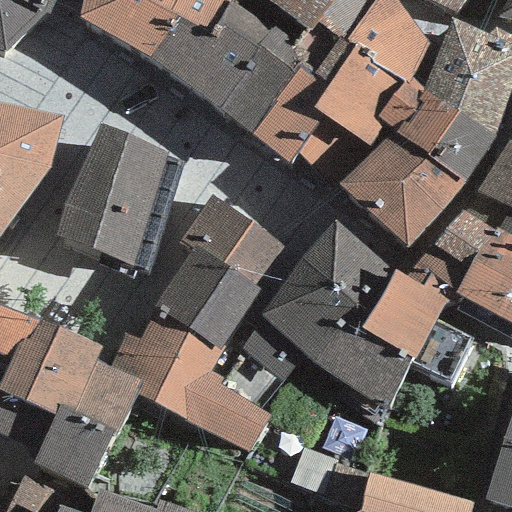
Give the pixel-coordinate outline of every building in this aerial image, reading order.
[(0,0),(0,52),(3,54),(42,12),(17,0),(0,0)] [(47,15),(53,0),(17,0),(42,12),(47,15)] [(229,1),(228,0),(83,0),(80,16),(148,56),(175,15),(210,33),(229,1)] [(267,0),(312,31),(320,22),(339,38),(348,40),(376,0),(267,0)] [(411,78),(428,44),(394,0),(376,0),(348,40),(355,43),(367,50),(364,56),(404,80),(408,83),(411,78)] [(427,0),(456,13),(465,0),(427,0)] [(511,0),(506,0),(497,18),(511,21),(511,0)] [(307,57),(292,47),(247,13),(229,1),(210,33),(175,15),(148,56),(252,135),(297,70),(307,57)] [(511,36),(494,28),(488,35),(450,18),(423,90),(495,137),(511,84),(511,36)] [(324,88),(355,43),(348,40),(339,38),(310,78),(324,88)] [(252,135),(266,145),(287,162),(300,153),(310,164),(344,129),(369,147),(385,124),(377,118),(404,80),(364,56),(367,50),(355,43),(324,88),(310,78),(297,70),(252,135)] [(479,161),(495,137),(423,90),(411,78),(408,83),(404,80),(377,118),(385,124),(391,132),(465,182),(479,161)] [(0,235),(47,168),(62,116),(0,104),(0,235)] [(167,154),(99,126),(63,203),(51,238),(129,267),(167,154)] [(367,156),(337,184),(407,249),(465,182),(391,132),(367,156)] [(511,134),(508,140),(467,205),(500,226),(511,232),(511,134)] [(283,247),(210,194),(177,246),(188,253),(192,247),(254,286),(283,247)] [(405,277),(394,271),(367,316),(360,328),(413,358),(410,363),(450,381),(470,338),(435,321),(454,293),(495,227),(462,209),(405,277)] [(394,271),(334,220),(300,259),(367,316),(394,271)] [(511,236),(495,227),(454,293),(511,324),(511,236)] [(188,253),(152,312),(221,349),(258,289),(254,286),(192,247),(188,253)] [(367,316),(300,259),(240,350),(222,380),(218,387),(259,409),(303,355),(324,374),(387,409),(410,363),(413,358),(360,328),(367,316)] [(37,322),(0,307),(0,354),(1,355),(10,358),(18,342),(29,339),(37,322)] [(125,334),(108,366),(139,383),(134,393),(247,453),(268,414),(259,409),(218,387),(222,380),(208,372),(221,349),(152,312),(137,341),(125,334)] [(101,347),(37,322),(29,339),(18,342),(10,358),(0,380),(0,392),(54,415),(59,406),(73,411),(95,361),(101,347)] [(108,366),(95,361),(73,411),(114,430),(117,431),(134,393),(139,383),(108,366)] [(86,490),(114,430),(73,411),(59,406),(54,415),(0,392),(0,446),(33,460),(31,464),(86,490)] [(511,409),(484,499),(511,508),(511,409)] [(336,462),(303,450),(288,483),(325,497),(334,465),(336,462)] [(368,475),(334,465),(325,497),(324,501),(359,511),(358,511),(470,511),(473,503),(369,473),(368,475)] [(61,493),(23,475),(4,511),(54,511),(58,505),(61,493)] [(89,511),(76,511),(58,505),(54,511),(187,511),(159,501),(156,509),(97,490),(89,511)]
